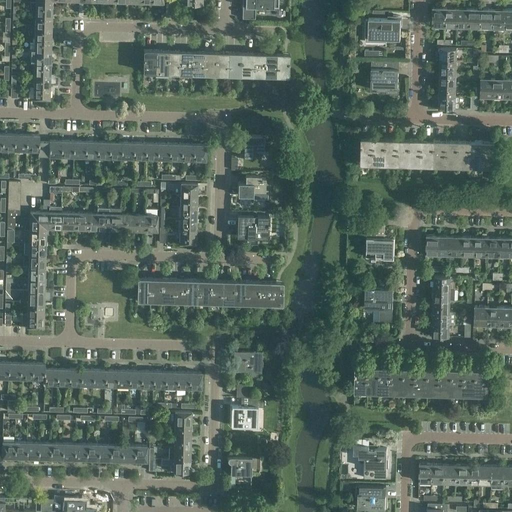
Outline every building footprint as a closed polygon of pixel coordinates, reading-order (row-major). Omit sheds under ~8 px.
[(178,3),(184,3),(184,0),(165,0),(165,15),(166,15),(166,14),(171,14),(171,15),(172,15),(172,14),(177,15),(178,15),(178,3)] [(245,0),(245,6),(243,6),(242,18),(255,18),(255,7),(265,7),(268,7),(278,7),(278,0),(245,0)] [(52,15),(52,3),(35,2),(30,2),(29,8),(30,8),(30,13),(35,13),(35,14),(52,15)] [(444,26),(445,7),(433,7),(432,26),(444,26)] [(456,26),(457,8),(445,7),(444,26),(456,26)] [(468,27),(469,8),(457,8),(456,26),(468,27)] [(480,27),(481,8),(469,8),(468,27),(472,27),(473,29),(478,29),(479,27),(480,27)] [(492,27),(493,9),(481,8),(480,27),(492,27)] [(505,28),(505,9),(493,9),(492,27),(505,28)] [(51,27),(52,15),(35,14),(35,26),(51,27)] [(400,39),(401,19),(368,18),(368,19),(365,19),(365,20),(366,20),(366,25),(365,25),(365,26),(366,26),(366,31),(365,31),(365,32),(366,32),(365,37),(365,41),(366,41),(372,41),(378,41),(378,42),(379,42),(379,41),(385,41),(385,42),(386,42),(386,38),(400,39)] [(51,39),(51,27),(35,26),(35,37),(32,37),(32,38),(51,39)] [(51,50),(51,39),(32,38),(32,41),(30,41),(29,50),(51,50)] [(440,47),(440,59),(456,60),(457,47),(440,47)] [(50,63),(51,50),(29,50),(29,62),(34,62),(50,63)] [(156,71),(156,50),(144,50),(143,71),(143,75),(151,75),(151,71),(156,71)] [(167,75),(168,50),(156,50),(156,71),(160,72),(160,75),(167,75)] [(180,72),(180,51),(168,50),(167,75),(175,76),(175,72),(180,72)] [(191,76),(192,51),(180,51),(180,72),(184,72),(184,76),(191,76)] [(204,73),(204,51),(192,51),(191,76),(199,76),(199,73),(204,73)] [(215,77),(216,52),(204,51),(204,73),(208,73),(208,77),(215,77)] [(228,73),(228,52),(216,52),(215,77),(223,77),(223,73),(228,73)] [(240,77),(241,52),(228,52),(228,73),(233,74),(233,77),(240,77)] [(252,74),(253,53),(241,52),(240,77),(247,78),(247,74),(252,74)] [(268,52),(268,53),(265,53),(264,78),(271,78),(271,75),(281,75),(281,79),(288,79),(288,75),(289,75),(289,53),(268,52)] [(264,78),(265,53),(253,53),(252,74),(257,74),(257,78),(264,78)] [(399,61),(399,60),(365,59),(365,60),(365,68),(371,68),(371,88),(371,89),(387,89),(387,88),(399,88),(399,87),(398,87),(398,77),(399,69),(399,68),(398,68),(398,65),(399,65),(399,61)] [(456,72),(456,60),(440,59),(440,71),(456,72)] [(50,75),(50,63),(34,62),(34,74),(50,75)] [(456,84),(456,72),(440,71),(439,83),(456,84)] [(50,86),(50,75),(34,74),(33,86),(50,86)] [(492,96),(493,78),(481,77),(480,96),(481,96),(492,96)] [(504,97),(505,78),(493,78),(492,96),(504,97)] [(455,96),(456,84),(439,83),(439,95),(455,96)] [(49,99),(50,86),(33,86),(33,98),(35,98),(35,100),(41,100),(42,98),(49,99)] [(460,96),(455,96),(439,95),(439,108),(459,108),(460,96)] [(14,149),(15,134),(3,133),(2,149),(14,149)] [(26,150),(27,134),(15,134),(14,149),(26,150)] [(39,150),(39,140),(39,134),(27,134),(26,150),(38,150),(39,150)] [(264,140),(264,135),(261,135),(244,134),(244,142),(239,141),(239,152),(244,152),(243,154),(251,155),(251,157),(261,157),(261,150),(264,150),(264,147),(264,140)] [(373,163),(374,137),(373,137),(373,138),(362,138),(362,137),(361,137),(361,163),(373,163)] [(385,164),(386,138),(385,138),(374,138),(374,137),(373,163),(385,164)] [(397,164),(398,138),(397,138),(397,139),(386,138),(385,164),(397,164)] [(409,164),(410,138),(409,139),(398,139),(398,138),(397,164),(409,164)] [(421,165),(422,139),(421,139),(410,139),(410,138),(409,164),(421,165)] [(433,165),(434,139),(433,139),(433,140),(422,139),(421,165),(433,165)] [(445,165),(446,139),(446,140),(435,140),(435,139),(434,139),(433,165),(445,165)] [(457,166),(458,140),(451,140),(447,140),(447,139),(446,139),(445,165),(457,166)] [(61,155),(61,140),(49,140),(43,140),(39,140),(39,150),(38,150),(38,154),(43,154),(49,154),(48,155),(49,155),(61,155)] [(73,156),(73,140),(61,140),(61,155),(73,156)] [(85,156),(85,141),(73,140),(73,156),(85,156)] [(469,166),(470,140),(470,141),(459,140),(458,140),(457,166),(469,166)] [(481,166),(482,140),(482,141),(471,141),(471,140),(470,140),(469,166),(481,166)] [(483,140),(482,140),(481,166),(494,167),(495,141),(494,141),(489,141),(483,141),(483,140)] [(97,156),(97,141),(85,141),(85,156),(97,156)] [(109,157),(109,141),(97,141),(97,156),(109,157)] [(121,157),(121,142),(109,141),(109,157),(121,157)] [(133,157),(133,142),(121,142),(121,157),(133,157)] [(145,158),(145,142),(133,142),(133,157),(145,158)] [(157,158),(157,143),(145,142),(145,158),(157,158)] [(169,158),(169,143),(157,143),(157,158),(169,158)] [(181,159),(181,143),(169,143),(169,158),(181,159)] [(193,159),(193,144),(181,143),(181,159),(193,159)] [(206,144),(193,144),(193,159),(205,159),(206,144)] [(253,195),(253,190),(265,190),(265,177),(260,177),(260,175),(245,174),(245,182),(238,182),(238,194),(253,195)] [(181,182),(181,194),(197,195),(197,183),(181,182)] [(197,207),(197,195),(181,194),(181,206),(197,207)] [(196,219),(197,207),(181,206),(180,218),(196,219)] [(48,227),(49,227),(49,211),(43,211),(43,208),(42,208),(42,210),(30,210),(30,218),(29,229),(29,230),(46,231),(46,225),(48,225),(48,227)] [(145,208),(145,213),(144,230),(157,230),(158,209),(145,208)] [(19,229),(19,218),(19,211),(20,211),(20,210),(8,210),(7,229),(19,229)] [(61,228),(61,211),(49,211),(49,227),(61,228)] [(73,228),(73,211),(61,211),(61,228),(73,228)] [(85,228),(86,212),(73,211),(73,228),(85,228)] [(97,229),(97,212),(86,212),(85,228),(97,229)] [(109,229),(109,212),(97,212),(97,229),(109,229)] [(121,229),(121,213),(109,212),(109,229),(121,229)] [(133,230),(133,213),(121,213),(121,229),(133,230)] [(144,230),(145,213),(133,213),(133,230),(144,230)] [(237,228),(236,236),(262,237),(268,237),(268,229),(268,225),(269,225),(269,222),(268,222),(269,215),(241,214),(237,214),(237,228)] [(372,257),(376,257),(394,257),(395,237),(385,237),(385,235),(387,235),(387,229),(377,229),(370,228),(371,217),(348,216),(348,229),(367,229),(367,231),(365,232),(369,236),(369,237),(367,237),(366,257),(372,257)] [(196,231),(196,219),(180,218),(180,231),(196,231)] [(46,243),(46,231),(29,230),(29,229),(24,229),(24,242),(46,243)] [(196,243),(196,231),(180,231),(179,243),(196,243)] [(438,254),(439,235),(427,235),(427,234),(426,234),(426,254),(438,254)] [(486,255),(487,236),(487,234),(483,234),(483,236),(475,236),(474,255),(486,255)] [(450,254),(451,235),(439,235),(438,254),(450,254)] [(462,254),(463,236),(451,235),(450,254),(462,254)] [(474,255),(475,236),(463,236),(462,254),(474,255)] [(498,255),(499,237),(487,236),(486,255),(498,255)] [(510,256),(511,237),(499,237),(498,255),(510,256)] [(45,255),(46,243),(24,242),(24,254),(29,254),(45,255)] [(45,266),(45,255),(29,254),(28,266),(45,266)] [(45,279),(45,266),(28,266),(28,278),(45,279)] [(434,280),(434,287),(455,288),(455,281),(454,281),(454,276),(455,276),(434,275),(432,275),(432,280),(434,280)] [(150,299),(150,278),(138,277),(137,299),(150,299)] [(44,290),(45,279),(28,278),(28,290),(44,290)] [(162,299),(162,278),(150,278),(150,299),(162,299)] [(174,300),(174,278),(162,278),(162,299),(174,300)] [(186,300),(186,279),(174,278),(174,300),(186,300)] [(197,300),(198,279),(186,279),(186,300),(197,300)] [(209,301),(210,279),(198,279),(197,300),(209,301)] [(222,301),(222,280),(210,279),(209,301),(222,301)] [(234,301),(234,280),(222,280),(222,301),(234,301)] [(246,302),(246,280),(234,280),(234,301),(246,302)] [(246,302),(258,302),(258,281),(246,280),(246,302)] [(271,281),(270,281),(258,281),(258,302),(261,302),(270,302),(270,303),(280,303),(282,303),(283,281),(277,281),(275,281),(271,281)] [(393,287),(375,287),(375,286),(371,286),(371,287),(365,287),(366,287),(365,306),(365,307),(373,307),(373,321),(379,321),(392,322),(393,307),(393,306),(392,306),(393,288),(393,287)] [(455,288),(434,287),(432,287),(432,292),(434,292),(434,299),(432,299),(455,300),(455,288)] [(44,303),(44,290),(28,290),(28,302),(44,303)] [(450,312),(450,300),(455,300),(432,299),(431,303),(434,303),(433,311),(431,311),(450,312)] [(44,314),(44,303),(28,302),(27,313),(22,313),(44,314)] [(486,324),(487,306),(475,305),(474,324),(486,324)] [(498,325),(499,306),(487,306),(486,324),(498,325)] [(510,325),(511,306),(499,306),(498,325),(510,325)] [(450,312),(431,311),(431,316),(433,316),(433,323),(431,323),(455,324),(456,312),(450,312)] [(43,326),(44,314),(22,313),(21,326),(29,326),(29,328),(35,328),(36,328),(36,326),(43,326)] [(455,324),(431,323),(431,328),(433,328),(433,336),(449,336),(450,324),(455,324)] [(261,370),(261,350),(233,349),(233,369),(250,369),(250,376),(261,376),(261,370)] [(0,377),(8,377),(9,362),(0,361),(0,377)] [(20,378),(21,362),(9,362),(8,377),(20,378)] [(32,378),(33,362),(21,362),(20,378),(32,378)] [(45,363),(33,362),(32,378),(44,378),(45,368),(45,363)] [(367,391),(368,365),(367,365),(367,366),(356,366),(356,365),(355,365),(355,391),(367,391)] [(379,392),(380,366),(379,366),(368,366),(368,365),(367,391),(379,392)] [(391,392),(392,366),(391,366),(380,366),(379,392),(391,392)] [(403,392),(404,366),(403,366),(403,367),(392,367),(392,366),(391,392),(403,392)] [(415,393),(416,367),(415,366),(415,367),(411,367),(404,367),(404,366),(403,392),(415,393)] [(427,393),(428,367),(427,367),(416,367),(415,393),(427,393)] [(439,393),(440,367),(440,368),(434,368),(429,367),(428,367),(427,393),(439,393)] [(451,394),(452,367),(452,368),(445,368),(441,368),(441,367),(440,367),(439,393),(451,394)] [(463,394),(464,368),(458,368),(453,368),(453,367),(452,367),(451,394),(463,394)] [(57,384),(57,368),(45,368),(44,378),(44,383),(57,384)] [(69,384),(69,368),(57,368),(57,384),(69,384)] [(81,384),(81,369),(69,368),(69,384),(81,384)] [(475,394),(476,368),(476,369),(465,368),(464,368),(463,394),(475,394)] [(477,368),(476,368),(475,394),(488,395),(489,368),(488,368),(488,369),(477,369),(477,368)] [(93,385),(93,369),(81,369),(81,384),(93,385)] [(105,385),(105,369),(93,369),(93,385),(105,385)] [(117,385),(117,370),(105,369),(105,385),(117,385)] [(129,386),(129,370),(117,370),(117,385),(129,386)] [(141,386),(141,370),(129,370),(129,386),(141,386)] [(153,386),(153,371),(141,370),(141,386),(153,386)] [(165,386),(165,371),(153,371),(153,386),(165,386)] [(177,387),(177,371),(165,371),(165,386),(177,387)] [(189,387),(189,371),(177,371),(177,387),(189,387)] [(201,372),(189,371),(189,387),(201,387),(201,372)] [(236,395),(236,396),(251,397),(251,385),(236,384),(236,385),(238,385),(237,395),(236,395)] [(264,407),(264,399),(248,399),(248,406),(232,405),(231,425),(257,426),(257,406),(264,407)] [(175,410),(174,422),(191,422),(191,411),(175,410)] [(191,435),(191,422),(174,422),(174,434),(191,435)] [(190,447),(191,435),(174,434),(174,446),(190,447)] [(14,457),(15,441),(3,441),(2,456),(14,457)] [(26,457),(27,442),(15,441),(14,457),(26,457)] [(38,457),(39,442),(27,442),(26,457),(38,457)] [(50,458),(51,442),(39,442),(38,457),(50,458)] [(62,458),(63,443),(51,442),(50,458),(62,458)] [(74,458),(75,443),(63,443),(62,458),(74,458)] [(86,459),(87,443),(75,443),(74,458),(86,459)] [(98,459),(99,444),(87,443),(86,459),(98,459)] [(110,460),(111,444),(99,444),(98,459),(110,460)] [(122,460),(123,444),(111,444),(110,460),(122,460)] [(134,460),(135,445),(123,444),(122,460),(134,460)] [(147,445),(135,445),(134,460),(147,461),(147,445)] [(387,448),(377,448),(370,447),(369,447),(369,445),(354,445),(353,453),(359,453),(359,457),(365,457),(364,477),(386,478),(386,468),(388,468),(389,457),(387,457),(387,448)] [(190,447),(174,446),(169,446),(169,458),(190,459),(190,447)] [(229,462),(230,462),(230,464),(230,472),(230,487),(234,487),(234,494),(239,495),(239,501),(245,502),(246,487),(234,486),(234,472),(251,473),(251,470),(252,470),(252,471),(259,471),(259,457),(255,457),(255,456),(230,456),(229,456),(228,456),(228,457),(227,458),(227,459),(227,460),(228,461),(229,462)] [(190,471),(190,459),(169,458),(161,458),(161,464),(170,464),(170,471),(175,471),(175,473),(181,473),(182,471),(190,471)] [(431,481),(431,463),(420,463),(419,463),(419,481),(431,481)] [(443,482),(443,464),(432,463),(431,463),(431,481),(443,482)] [(455,482),(455,464),(444,464),(444,463),(443,463),(443,464),(443,482),(455,482)] [(467,482),(467,464),(456,464),(455,464),(455,482),(467,482)] [(479,483),(479,465),(468,464),(467,464),(467,482),(479,483)] [(491,483),(491,465),(480,465),(480,464),(479,464),(479,465),(479,483),(491,483)] [(503,483),(503,465),(492,465),(491,465),(491,483),(491,488),(503,488),(503,483)] [(511,483),(511,465),(505,465),(503,465),(503,483),(511,483)] [(387,508),(388,500),(384,500),(384,496),(386,496),(386,486),(356,485),(356,495),(358,495),(357,507),(387,508)] [(53,511),(53,510),(54,498),(52,498),(52,499),(42,498),(41,498),(40,511),(53,511)] [(55,498),(54,498),(53,510),(65,511),(95,511),(95,506),(80,506),(81,499),(65,498),(65,499),(55,499),(55,498)] [(447,509),(447,504),(442,503),(442,509),(430,508),(427,508),(426,511),(443,511),(443,509),(447,509)]
